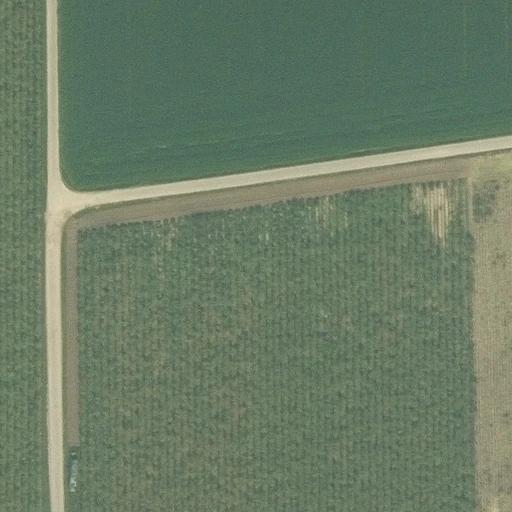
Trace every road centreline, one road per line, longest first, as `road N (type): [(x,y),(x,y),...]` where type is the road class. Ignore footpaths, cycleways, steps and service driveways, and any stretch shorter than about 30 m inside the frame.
road 1 (track): [(50,0),(53,208),(511,143)]
road 2 (track): [(53,208),(58,511)]
